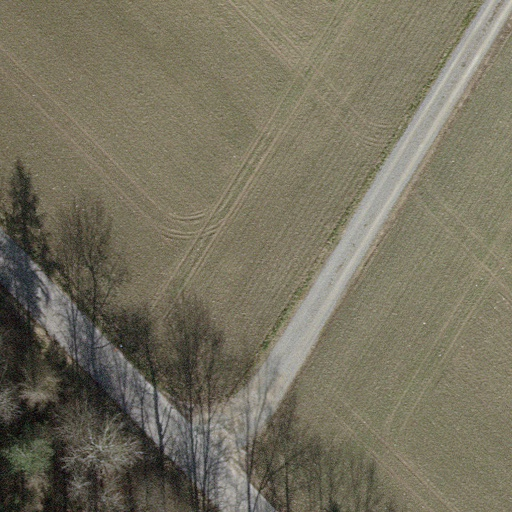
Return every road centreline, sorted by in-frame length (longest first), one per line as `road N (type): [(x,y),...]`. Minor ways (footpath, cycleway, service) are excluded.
road 1 (track): [(217,474),(511,1)]
road 2 (residential): [(0,249),(255,511)]
